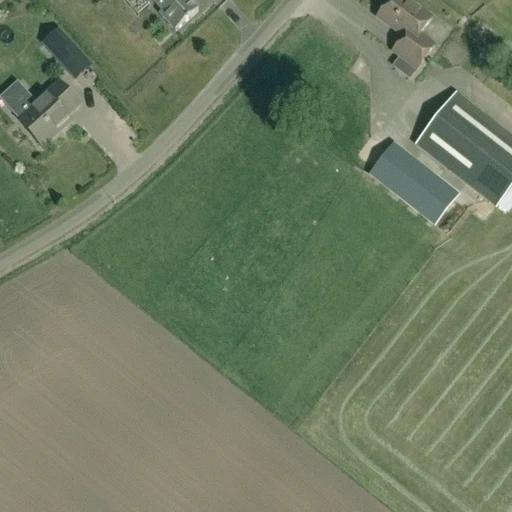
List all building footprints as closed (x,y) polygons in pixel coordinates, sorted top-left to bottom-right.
[(142,0),(136,6),(149,20),(160,11),(149,0),(142,0)] [(176,33),(198,13),(186,0),(150,0),(162,13),(159,15),(176,33)] [(417,70),(434,47),(420,37),(432,20),(405,0),(391,0),(378,19),(404,38),(394,53),(417,70)] [(447,44),(454,34),(437,21),(430,31),(447,44)] [(78,51),(59,31),(43,46),(61,66),(76,82),(92,67),(78,51)] [(43,148),(71,122),(67,118),(80,106),(59,83),(18,121),(43,148)] [(498,208),(511,190),(511,136),(457,94),(415,148),(496,211),(498,208)] [(434,227),(459,195),(399,148),(374,180),(434,227)]
